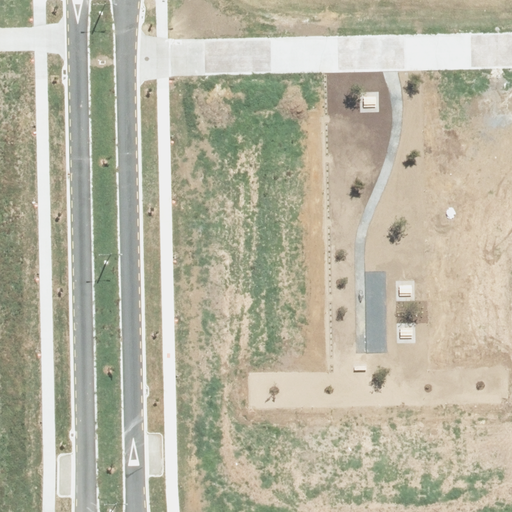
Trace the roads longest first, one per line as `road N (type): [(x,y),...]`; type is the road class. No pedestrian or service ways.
road 1 (residential): [(85,511),(78,42)]
road 2 (residential): [(130,62),(136,511)]
road 3 (residential): [(130,62),(511,53)]
